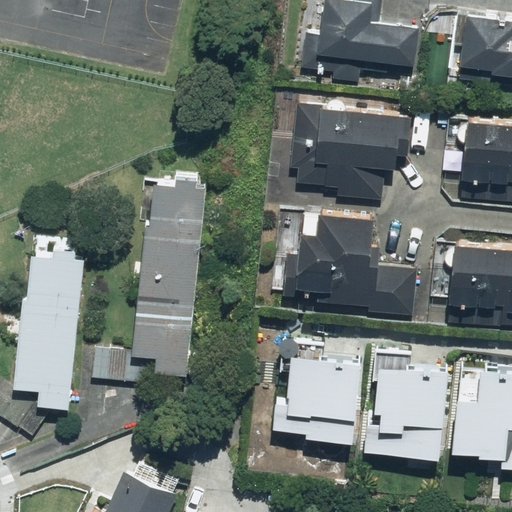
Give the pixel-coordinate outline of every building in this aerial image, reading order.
[(386,0),(331,0),(330,27),(309,26),(307,64),(339,66),(338,77),(365,78),(366,66),(396,68),(397,57),(424,58),(427,17),(386,14),(386,0)] [(511,9),(475,5),(466,73),(511,79),(511,78),(511,9)] [(418,104),(286,91),(281,136),(299,137),(296,162),(306,163),(305,174),(334,177),(332,189),(388,194),(391,161),(404,163),(407,138),(415,139),(418,104)] [(511,113),(473,111),(467,194),(511,196),(511,113)] [(90,374),(159,382),(160,369),(186,372),(207,182),(152,176),(133,345),(94,341),(90,374)] [(374,296),(374,304),(419,307),(422,263),(390,261),(391,250),(381,249),(384,207),(328,203),(327,225),(307,223),(306,247),(293,246),(290,290),(374,296)] [(511,238),(459,235),(453,315),(511,318),(511,238)] [(73,402),(86,252),(27,246),(15,381),(38,383),(37,398),(73,402)] [(371,350),(302,346),(300,385),(280,384),(277,419),(314,421),(313,428),(366,431),(371,350)] [(457,358),(391,355),(388,400),(391,400),(391,414),(373,413),(372,446),(452,450),(457,358)] [(507,445),(506,458),(511,458),(511,363),(465,360),(459,442),(507,445)] [(0,378),(0,414),(33,437),(50,413),(0,378)] [(170,511),(185,482),(179,480),(184,471),(147,453),(142,463),(130,457),(107,508),(104,507),(101,511),(170,511)]
